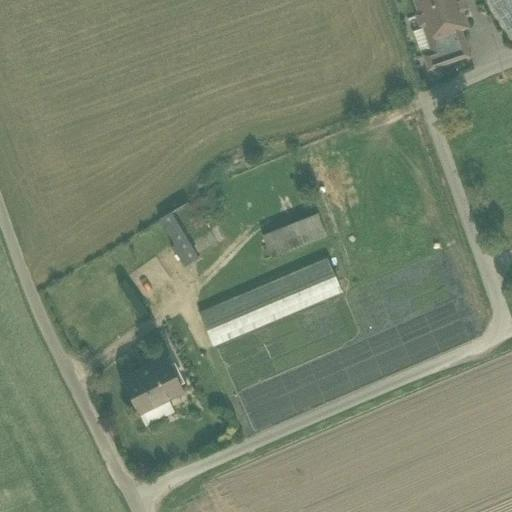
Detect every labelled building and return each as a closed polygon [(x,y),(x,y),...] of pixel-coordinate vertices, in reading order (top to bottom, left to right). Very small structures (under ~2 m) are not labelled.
[(437,49),(437,51),(464,42),(459,29),(466,27),(461,12),(463,8),(460,0),(414,0),(418,11),(416,14),(420,25),(423,26),(428,40),(433,38),(437,49)] [(511,0),(487,0),(511,39),(511,0)] [(428,40),(423,26),(413,30),(422,54),(437,49),(433,38),(428,40)] [(422,54),(427,70),(468,55),(464,42),(437,51),(437,49),(422,54)] [(198,258),(171,212),(158,219),(174,245),(170,247),(185,267),(196,259),(198,258)] [(262,234),(270,257),(326,236),(317,214),(262,234)] [(198,313),(212,348),(341,293),(327,258),(198,313)] [(121,380),(134,409),(164,395),(167,400),(183,393),(165,352),(148,360),(151,366),(121,380)] [(164,395),(134,409),(137,414),(167,400),(164,395)] [(172,412),(167,400),(137,414),(142,426),(172,412)]
